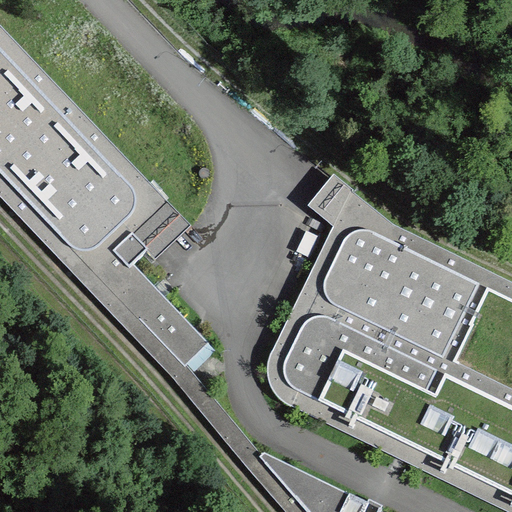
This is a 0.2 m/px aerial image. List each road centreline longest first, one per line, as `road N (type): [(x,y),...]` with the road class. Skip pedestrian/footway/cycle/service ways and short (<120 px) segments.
road 1 (track): [(148,0),(353,177),(432,231),(511,270)]
road 2 (track): [(268,511),(0,216)]
